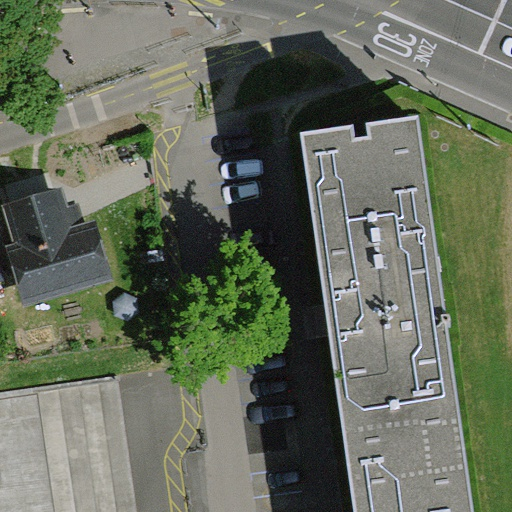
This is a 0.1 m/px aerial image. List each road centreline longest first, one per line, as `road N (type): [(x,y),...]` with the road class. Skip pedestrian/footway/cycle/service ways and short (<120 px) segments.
road 1 (residential): [(190,131),(239,511)]
road 2 (residential): [(511,62),(378,0)]
